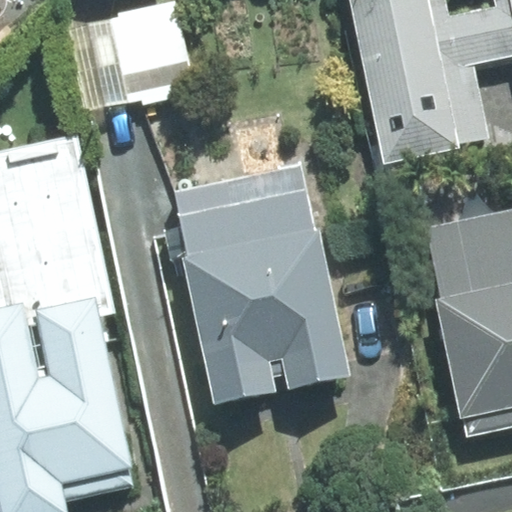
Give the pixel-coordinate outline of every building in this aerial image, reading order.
[(511,0),(349,0),(384,175),(480,157),(462,69),(511,59),(511,0)] [(174,9),(77,30),(96,118),(193,97),(174,9)] [(0,502),(2,511),(137,511),(52,140),(0,151),(0,502)] [(312,166),(172,195),(217,412),(358,383),(312,166)] [(511,213),(433,230),(474,432),(511,424),(511,213)]
